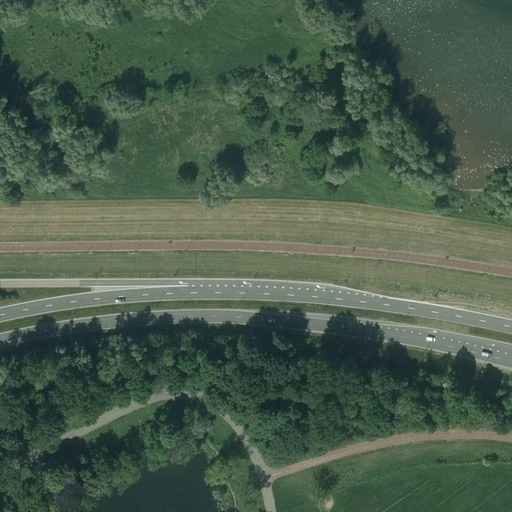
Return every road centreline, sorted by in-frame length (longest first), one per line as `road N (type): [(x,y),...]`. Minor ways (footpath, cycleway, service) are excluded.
road 1 (secondary): [(0,339),(102,321),(246,318),(511,358)]
road 2 (unclassified): [(270,511),(264,478),(231,417),(181,394),(128,407),(0,474)]
road 3 (secondary): [(511,327),(381,303),(215,292)]
road 4 (secondary): [(215,292),(0,313)]
road 5 (secondary): [(215,292),(160,282),(0,282)]
